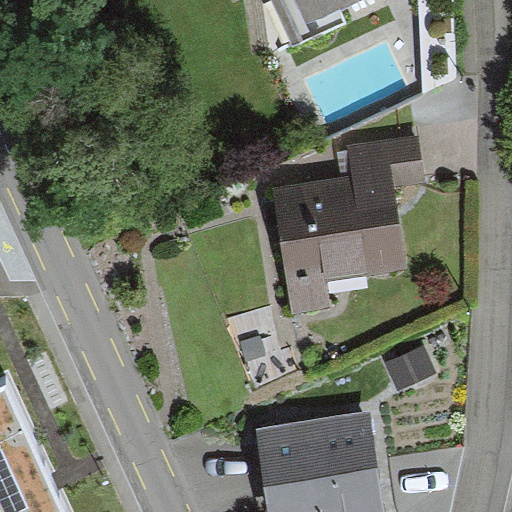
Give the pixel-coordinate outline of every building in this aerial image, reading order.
[(267,0),(290,49),(392,0),(267,0)] [(350,176),(266,189),(285,311),(333,304),(327,270),(400,258),(388,179),(421,174),(415,135),(345,146),(350,176)] [(426,341),(387,360),(399,386),(439,367),(426,341)] [(0,511),(72,511),(0,366),(0,511)] [(386,511),(372,404),(257,419),(269,511),(386,511)]
